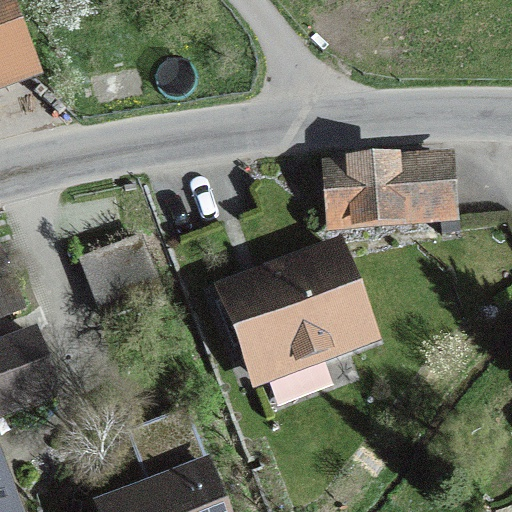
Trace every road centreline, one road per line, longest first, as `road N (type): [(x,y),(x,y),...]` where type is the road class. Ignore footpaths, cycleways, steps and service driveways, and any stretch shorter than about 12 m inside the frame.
road 1 (unclassified): [(30,162),(321,122)]
road 2 (unclassified): [(321,122),(511,114)]
road 3 (residential): [(249,0),(321,122)]
